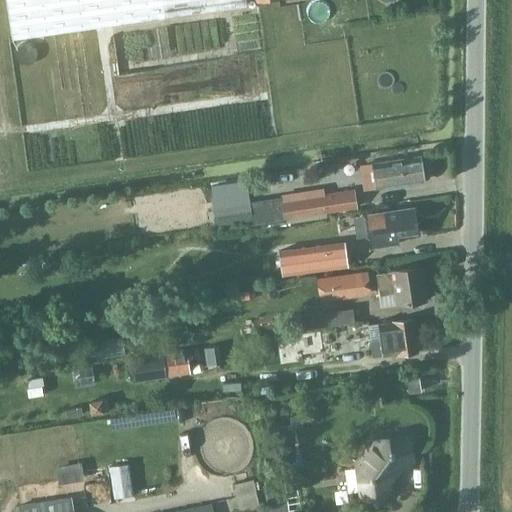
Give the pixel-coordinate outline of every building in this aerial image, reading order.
[(6,0),(13,39),(165,17),(246,6),(244,0),(6,0)] [(374,162),(378,186),(424,177),(420,154),(374,162)] [(321,195),(280,202),(283,220),(324,214),(355,209),(352,190),(321,195)] [(211,211),(207,212),(209,228),(251,221),(248,203),(211,209),(211,211)] [(413,208),(365,216),(369,244),(398,240),(397,237),(417,233),(413,208)] [(343,241),(278,250),(281,274),(346,265),(343,241)] [(64,260),(41,262),(42,273),(66,270),(64,260)] [(428,274),(424,274),(422,262),(392,267),(392,268),(377,271),(381,293),(396,290),(398,302),(428,296),(427,293),(431,293),(433,290),(430,276),(428,274)] [(366,272),(316,280),(320,304),(369,296),(366,272)] [(336,309),(289,316),(291,330),(338,324),(336,309)] [(413,319),(368,324),(372,358),(382,357),(400,355),(417,353),(413,319)] [(320,329),(276,336),(280,363),(303,360),(302,352),(323,349),(320,329)] [(82,341),(85,358),(119,352),(116,335),(82,341)] [(217,346),(205,348),(207,367),(219,365),(217,346)] [(163,355),(129,360),(132,382),(166,377),(163,355)] [(410,382),(407,382),(408,395),(420,394),(419,389),(418,381),(410,382)] [(106,398),(89,401),(91,412),(103,410),(108,409),(106,398)] [(373,441),(357,462),(362,494),(365,496),(369,496),(370,499),(373,501),(377,501),(380,500),(383,497),(383,494),(387,493),(389,490),(385,466),(409,463),(412,459),(409,438),(405,436),(373,441)] [(80,462),(57,466),(59,480),(82,476),(80,462)] [(287,511),(282,478),(263,481),(267,511),(287,511)] [(71,511),(69,498),(21,505),(21,511),(71,511)] [(212,511),(211,503),(168,511),(212,511)]
